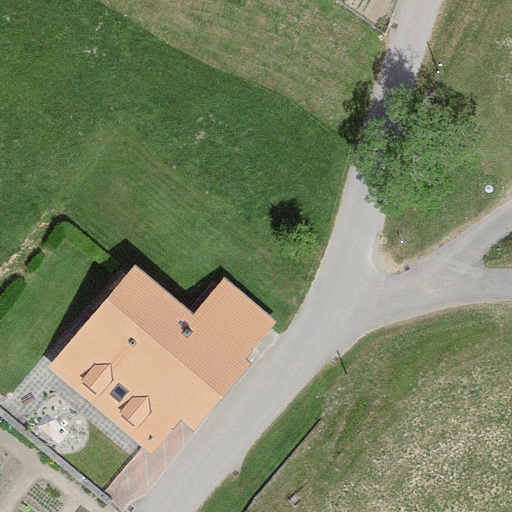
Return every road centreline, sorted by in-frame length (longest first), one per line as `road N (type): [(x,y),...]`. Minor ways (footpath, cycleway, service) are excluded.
road 1 (tertiary): [(421,0),(329,303),(169,511)]
road 2 (track): [(329,303),(404,290),(511,211)]
